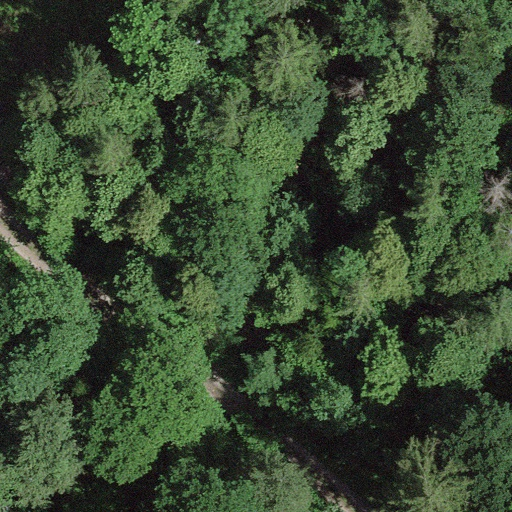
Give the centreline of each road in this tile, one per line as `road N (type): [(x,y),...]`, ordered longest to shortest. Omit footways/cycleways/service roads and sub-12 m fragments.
road 1 (track): [(0,225),(339,511)]
road 2 (track): [(95,0),(0,131)]
